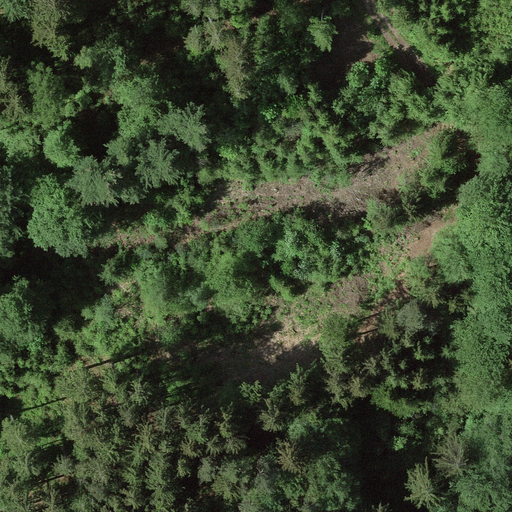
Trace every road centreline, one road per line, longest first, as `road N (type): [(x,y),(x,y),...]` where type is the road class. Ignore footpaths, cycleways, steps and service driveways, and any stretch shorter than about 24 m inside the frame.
road 1 (track): [(0,105),(58,77),(303,0)]
road 2 (track): [(0,247),(60,330),(159,438)]
road 3 (track): [(511,189),(370,0)]
